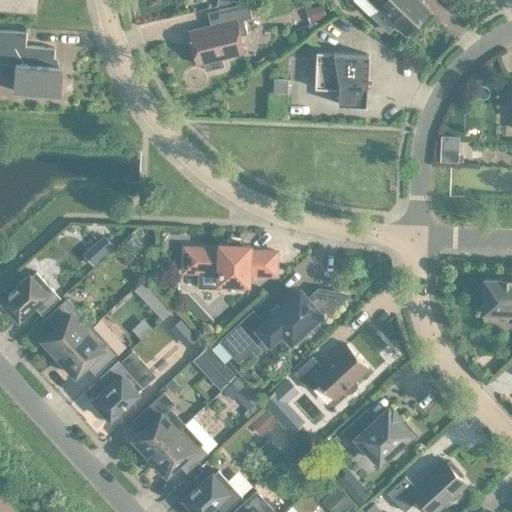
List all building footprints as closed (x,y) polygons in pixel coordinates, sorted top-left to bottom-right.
[(0,0),(0,8),(38,11),(38,0),(0,0)] [(416,0),(370,0),(380,9),(372,16),(388,32),(396,24),(406,34),(428,11),(416,0)] [(255,1),(248,3),(251,16),(259,14),(255,1)] [(243,20),(251,18),(251,16),(248,3),(218,10),(221,24),(189,31),(197,64),(203,63),(205,71),(223,66),(221,58),(243,53),(239,36),(247,34),(243,20)] [(322,5),(309,9),(314,22),(326,18),(322,5)] [(0,30),(0,63),(16,65),(14,91),(59,95),(62,67),(53,66),(54,48),(25,46),(26,32),(0,30)] [(315,88),(339,89),(339,88),(367,89),(368,55),(316,52),(315,88)] [(272,79),(272,95),(288,95),(288,79),(272,79)] [(339,88),(339,89),(338,104),(366,106),(367,89),(339,88)] [(103,235),(84,254),(94,265),(114,246),(103,235)] [(264,251),(249,250),(250,245),(219,244),(219,249),(184,247),(183,271),(199,272),(198,287),(218,288),(219,283),(248,284),(248,274),(260,275),(263,271),(264,251)] [(33,306),(41,315),(60,298),(36,272),(31,276),(30,274),(1,301),(18,319),(33,306)] [(511,280),(510,281),(510,280),(509,280),(509,281),(503,281),(503,280),(502,280),(485,279),(483,312),(511,313),(511,280)] [(144,281),(134,290),(141,297),(151,288),(144,281)] [(220,341),(238,361),(274,328),(279,328),(291,341),(320,315),(323,317),(344,298),(339,292),(318,289),(307,299),(299,290),(263,323),(252,311),(220,341)] [(42,339),(58,357),(91,327),(66,299),(45,319),(53,328),(42,339)] [(165,303),(156,312),(163,319),(172,310),(165,303)] [(180,319),(169,329),(177,338),(180,335),(189,344),(197,337),(180,319)] [(91,327),(58,357),(75,375),(87,365),(95,374),(117,354),(91,327)] [(310,391),(319,383),(334,399),(344,390),(346,393),(351,393),(357,388),(357,383),(354,380),(368,367),(346,344),(321,367),(312,357),(294,373),(310,391)] [(208,347),(195,359),(209,373),(221,361),(208,347)] [(138,393),(137,392),(142,388),(117,361),(99,378),(107,387),(93,400),(110,419),(138,393)] [(172,379),(165,385),(171,393),(179,386),(172,379)] [(236,379),(227,387),(235,395),(244,387),(236,379)] [(274,389),(262,400),(284,424),(296,413),(286,402),(274,389)] [(248,409),(244,413),(248,418),(260,407),(256,402),(257,401),(254,397),(245,406),(248,409)] [(149,456),(149,457),(178,430),(162,413),(166,408),(157,399),(134,420),(142,429),(133,438),(149,456)] [(357,439),(378,462),(396,446),(400,449),(416,434),(406,424),(403,426),(398,420),(400,417),(392,409),(390,411),(388,409),(372,423),(363,413),(342,432),(353,443),(357,439)] [(265,410),(250,424),(261,435),(276,421),(265,410)] [(178,430),(149,457),(166,475),(178,464),(186,473),(208,453),(199,444),(194,448),(178,430)] [(299,448),(290,455),(299,464),(307,457),(299,448)] [(404,511),(412,504),(419,504),(425,511),(435,511),(450,499),(453,501),(462,493),(460,489),(466,484),(458,476),(461,473),(450,461),(446,463),(444,460),(415,487),(405,476),(387,493),(404,511)] [(206,511),(215,504),(221,511),(224,511),(242,497),(217,470),(213,474),(211,473),(183,499),(194,511),(206,511)] [(337,488),(325,498),(337,511),(341,511),(351,503),(337,488)] [(275,511),(255,490),(232,511),(275,511)] [(381,511),(374,503),(366,511),(381,511)]
